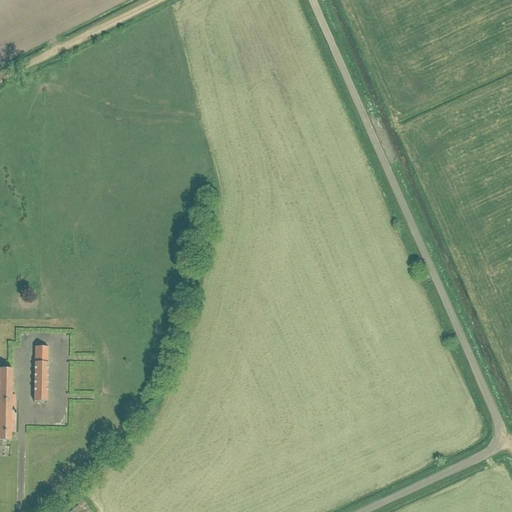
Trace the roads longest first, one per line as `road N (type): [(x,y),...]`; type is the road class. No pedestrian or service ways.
road 1 (unclassified): [(360,511),(489,452),(500,429),(310,0)]
road 2 (track): [(0,79),(161,0)]
